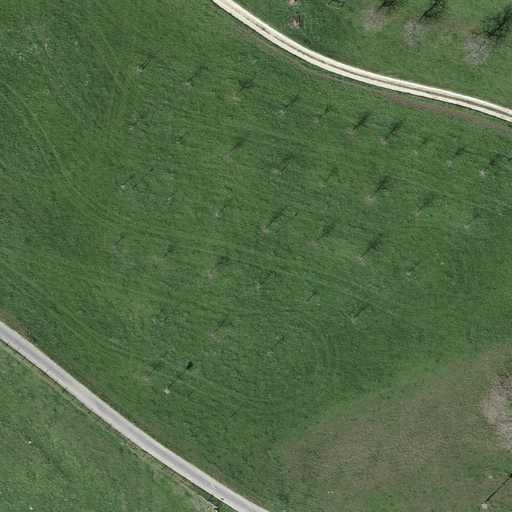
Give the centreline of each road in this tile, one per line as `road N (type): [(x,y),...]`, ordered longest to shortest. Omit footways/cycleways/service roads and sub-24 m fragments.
road 1 (track): [(511,123),(317,64),(217,0)]
road 2 (track): [(256,511),(156,449),(0,328)]
